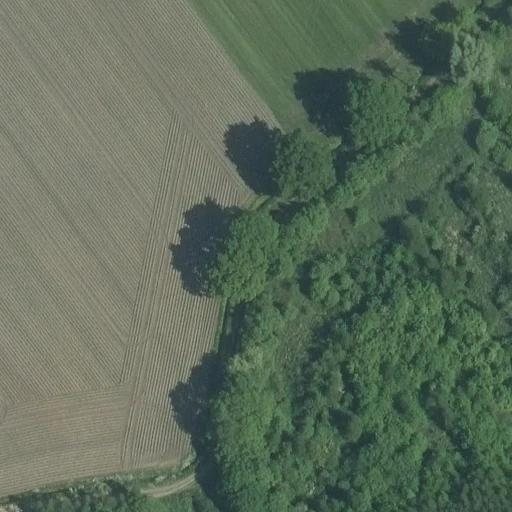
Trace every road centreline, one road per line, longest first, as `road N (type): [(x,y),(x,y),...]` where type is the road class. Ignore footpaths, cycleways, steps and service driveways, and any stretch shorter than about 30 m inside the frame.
road 1 (track): [(204,474),(218,447),(249,273),(265,236),(313,186),(414,106),(509,0)]
road 2 (track): [(8,511),(172,490)]
